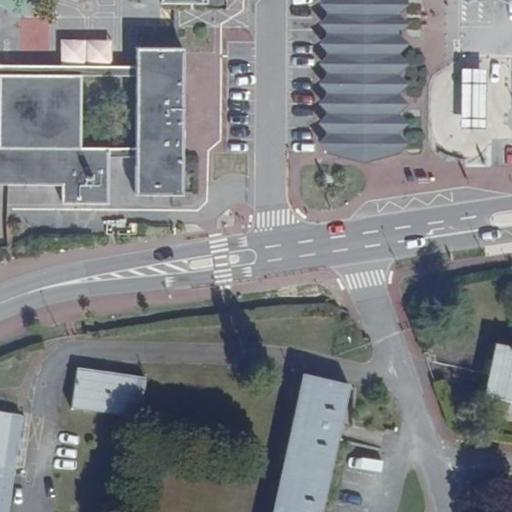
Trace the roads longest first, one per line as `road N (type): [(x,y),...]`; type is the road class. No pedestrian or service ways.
road 1 (secondary): [(511,202),(220,243),(0,292)]
road 2 (secondary): [(0,315),(61,292),(224,278),(511,234)]
